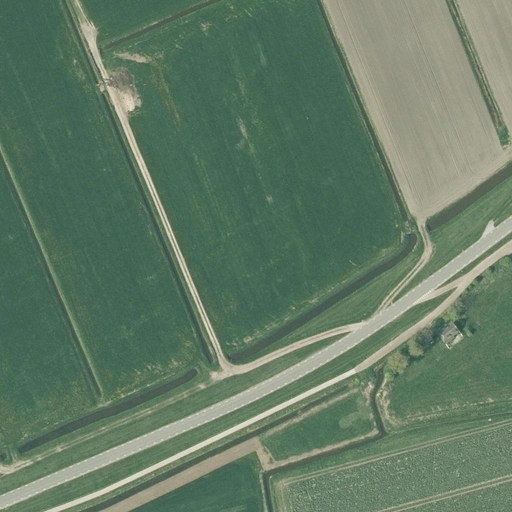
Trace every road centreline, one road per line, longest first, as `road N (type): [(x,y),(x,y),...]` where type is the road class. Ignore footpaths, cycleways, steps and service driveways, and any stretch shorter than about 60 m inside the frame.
road 1 (track): [(371,325),(229,367),(74,0)]
road 2 (primary): [(0,501),(285,378),(412,297)]
road 3 (track): [(229,367),(0,474)]
road 4 (unclassified): [(354,371),(430,318),(471,276)]
road 5 (primary): [(412,297),(511,224)]
